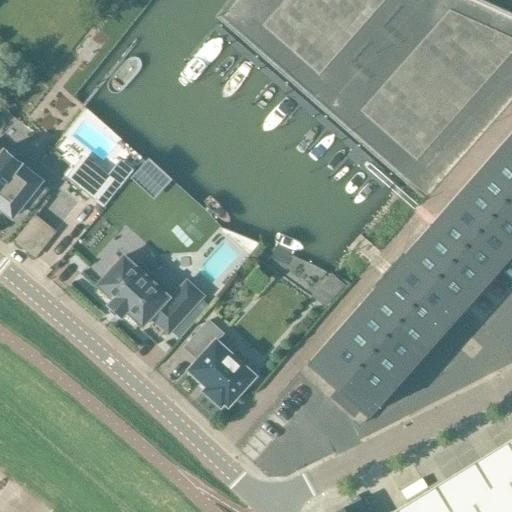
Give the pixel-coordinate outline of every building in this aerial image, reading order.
[(358,425),(511,251),(511,130),(298,372),(358,425)] [(41,180),(0,147),(0,208),(11,218),(21,205),(29,212),(46,190),(38,183),(41,180)] [(35,257),(55,232),(34,215),(14,240),(35,257)] [(166,297),(122,257),(96,285),(112,299),(107,305),(120,317),(125,311),(141,325),(149,316),(168,333),(202,296),(185,281),(166,302),(164,300),(166,297)] [(254,376),(239,363),(241,359),(240,354),(237,351),(233,351),(228,353),(215,341),(222,334),(207,321),(183,347),(197,360),(187,370),(206,387),(202,391),(219,406),(223,402),(227,406),(254,376)] [(511,511),(511,438),(391,511),(345,511),(343,508),(336,511),(511,511)]
